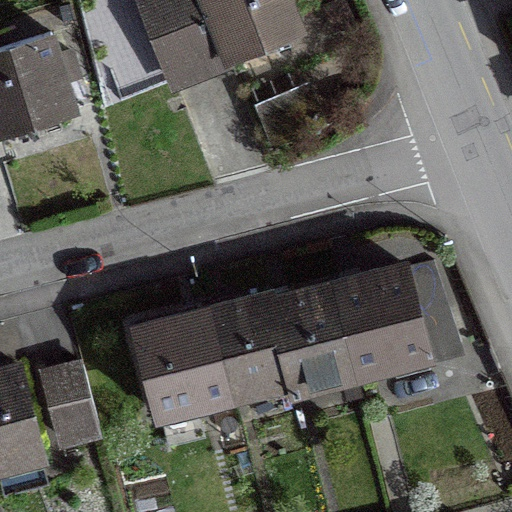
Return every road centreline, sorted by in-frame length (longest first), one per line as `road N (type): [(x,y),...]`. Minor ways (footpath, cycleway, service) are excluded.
road 1 (residential): [(0,274),(478,151)]
road 2 (tertiary): [(415,0),(478,151)]
